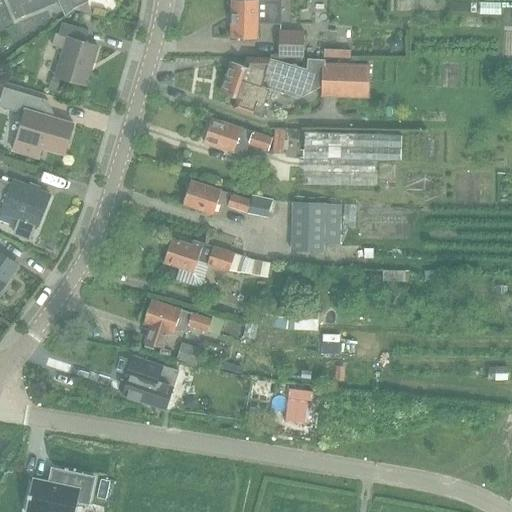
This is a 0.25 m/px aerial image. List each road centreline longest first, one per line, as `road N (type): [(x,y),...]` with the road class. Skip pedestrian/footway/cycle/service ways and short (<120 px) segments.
road 1 (residential): [(0,396),(20,411),(451,485),(508,511)]
road 2 (tertiary): [(0,369),(96,216),(149,0)]
